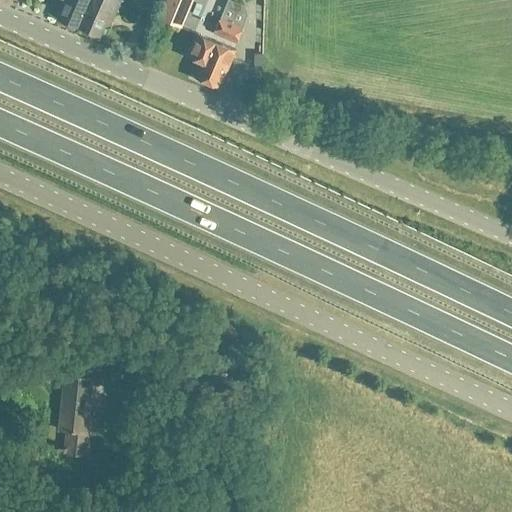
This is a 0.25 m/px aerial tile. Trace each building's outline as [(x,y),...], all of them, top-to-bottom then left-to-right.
[(65,0),(58,18),(81,28),(92,4),(95,6),(97,0),(65,0)] [(123,0),(122,0),(97,0),(95,6),(92,4),(81,28),(100,37),(106,24),(111,26),(123,0)] [(163,0),(155,21),(178,30),(190,0),(163,0)] [(220,11),(237,14),(239,4),(222,1),(220,11)] [(220,17),(214,32),(236,41),(243,26),(220,17)] [(220,86),(236,48),(197,32),(188,54),(201,59),(194,75),(220,86)] [(435,224),(433,235),(457,239),(459,228),(435,224)] [(151,361),(131,360),(130,374),(150,376),(151,361)] [(66,361),(65,374),(93,377),(103,378),(104,365),(66,361)] [(87,430),(93,377),(65,374),(59,428),(67,429),(65,451),(86,453),(88,430),(87,430)] [(88,419),(87,430),(88,430),(99,431),(101,420),(88,419)]
